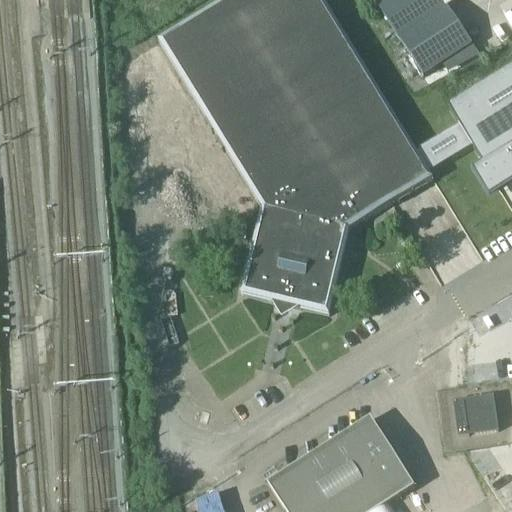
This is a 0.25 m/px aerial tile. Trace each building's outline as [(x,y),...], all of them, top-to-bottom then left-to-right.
[(263,213),(264,213),(350,234),(351,234),(434,183),(429,174),(416,153),(321,0),(233,0),(159,46),(263,213)] [(463,0),(397,0),(380,12),(424,80),(473,48),(448,10),(463,0)] [(511,73),(451,111),(460,126),(416,153),(429,174),(439,168),(472,148),(483,165),(484,167),(474,174),(490,201),(500,195),(511,187),(511,73)] [(330,319),(350,234),(264,213),(243,299),(330,319)] [(490,396),(450,402),(455,438),(495,433),(490,396)] [(371,421),(269,487),(284,511),(381,511),(415,490),(371,421)]
